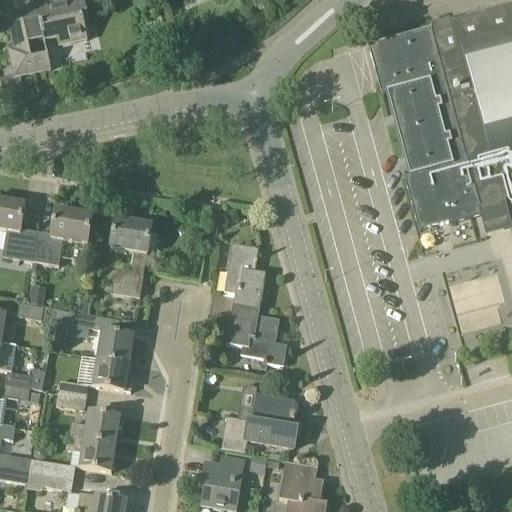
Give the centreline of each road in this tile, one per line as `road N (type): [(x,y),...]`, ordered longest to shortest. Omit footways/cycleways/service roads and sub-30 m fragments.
road 1 (unclassified): [(255,90),(375,511)]
road 2 (unclassified): [(255,90),(0,145)]
road 3 (residential): [(162,511),(195,314)]
road 4 (unclassified): [(255,90),(346,0)]
